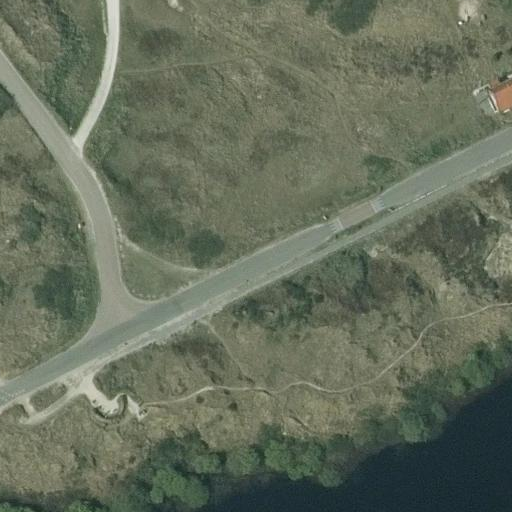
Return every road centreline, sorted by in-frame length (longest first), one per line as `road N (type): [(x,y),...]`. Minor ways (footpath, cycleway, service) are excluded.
road 1 (unclassified): [(130,332),(511,141)]
road 2 (unclassified): [(130,332),(110,295),(97,209),(0,71)]
road 3 (tertiary): [(0,398),(130,332)]
